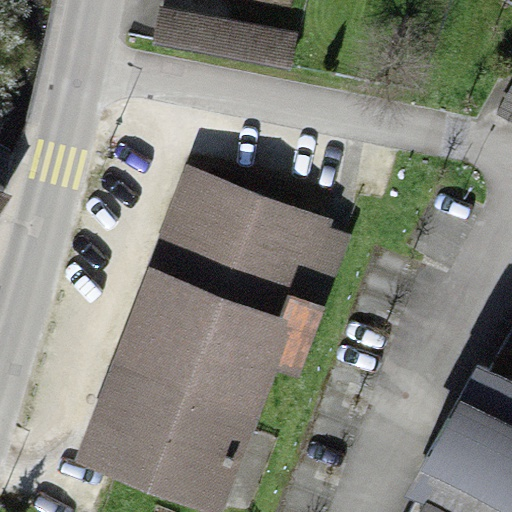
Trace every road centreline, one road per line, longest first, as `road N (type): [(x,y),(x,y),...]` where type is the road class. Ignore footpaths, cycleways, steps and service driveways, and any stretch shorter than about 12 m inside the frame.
road 1 (residential): [(511,154),(84,67)]
road 2 (secondary): [(84,67),(0,352)]
